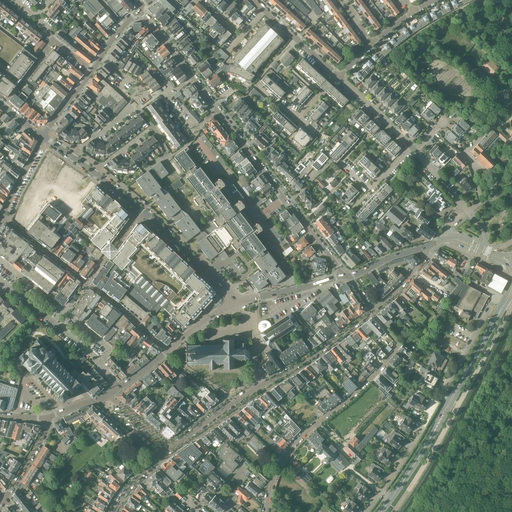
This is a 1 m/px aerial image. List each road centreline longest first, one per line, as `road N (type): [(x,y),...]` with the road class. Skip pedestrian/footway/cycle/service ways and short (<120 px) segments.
road 1 (residential): [(267,511),(276,471),(293,444),(396,345),(369,313)]
road 2 (tertiary): [(380,511),(511,290)]
road 3 (residential): [(168,448),(369,313)]
road 4 (tertiary): [(238,301),(93,171)]
road 5 (tertiary): [(119,387),(238,301)]
road 6 (residential): [(101,370),(107,346),(25,281)]
road 7 (residential): [(215,107),(138,8)]
road 8 (residential): [(477,247),(484,231),(414,150)]
